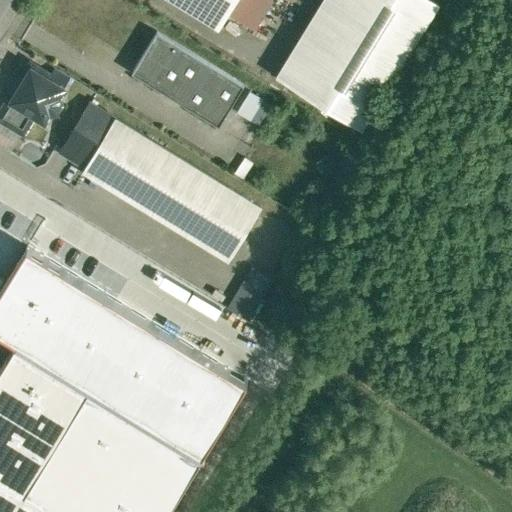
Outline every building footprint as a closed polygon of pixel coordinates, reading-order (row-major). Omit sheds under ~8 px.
[(178,0),(220,26),(230,10),(235,0),(178,0)] [(271,0),(235,0),(230,10),(256,26),(271,0)] [(441,0),(440,0),(346,0),(295,84),(363,126),(441,0)] [(245,82),(158,29),(133,70),(220,123),(245,82)] [(49,76),(29,64),(10,95),(37,112),(45,117),(51,108),(57,107),(61,100),(60,94),(65,85),(49,76)] [(72,75),(56,65),(49,76),(65,85),(72,75)] [(236,110),(258,122),(270,101),(247,89),(236,110)] [(37,112),(10,95),(0,112),(0,115),(25,131),(37,112)] [(92,101),(62,148),(65,150),(88,164),(117,116),(94,102),(92,101)] [(220,179),(117,116),(88,164),(85,169),(188,232),(220,179)] [(262,204),(221,179),(188,232),(229,257),(262,204)] [(0,511),(166,511),(249,378),(28,244),(0,289),(0,328),(18,339),(0,367),(0,511)] [(250,265),(227,305),(249,318),(272,277),(250,265)]
